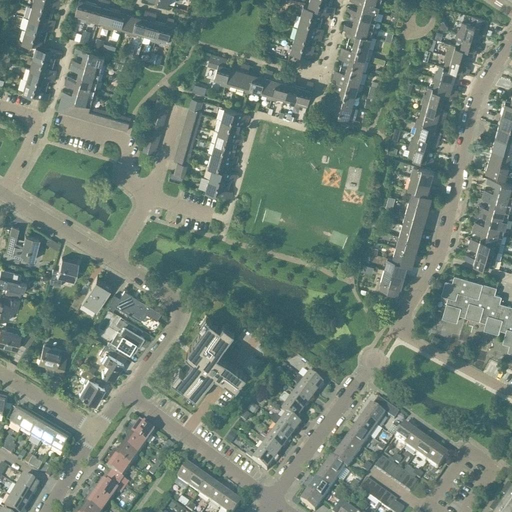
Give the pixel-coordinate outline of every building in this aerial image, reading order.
[(53,0),(33,0),(32,6),(53,12),(54,7),(55,5),(60,6),(61,2),(53,0)] [(78,0),(74,16),(81,18),(81,21),(86,22),(92,2),(85,1),(85,0),(78,0)] [(104,0),(98,0),(97,4),(92,2),(86,22),(90,23),(91,22),(98,23),(104,0)] [(109,29),(114,9),(109,7),(110,0),(109,0),(104,0),(98,23),(104,25),(104,27),(109,29)] [(309,0),(308,5),(329,11),(329,12),(333,13),(335,8),(330,7),(331,5),(332,0),(309,0)] [(377,12),(380,4),(366,0),(350,0),(359,3),(358,7),(377,12)] [(303,3),(300,16),(321,22),(323,16),(323,14),(328,15),(329,12),(329,11),(308,5),(303,3)] [(114,9),(109,29),(113,30),(114,28),(121,30),(128,5),(122,4),(120,10),(114,9)] [(132,35),(137,15),(132,14),(134,7),(128,5),(121,30),(127,32),(127,34),(132,35)] [(32,6),(28,18),(54,25),(55,21),(51,20),(51,18),(53,12),(32,6)] [(348,7),(347,12),(375,20),(377,12),(358,7),(357,9),(348,7)] [(137,15),(132,35),(137,37),(137,35),(144,37),(151,12),(145,10),(143,17),(137,15)] [(155,42),(161,22),(155,20),(157,13),(151,12),(144,37),(150,39),(150,40),(155,42)] [(355,19),(354,23),(373,28),(375,20),(347,12),(345,17),(355,19)] [(300,16),(297,27),(322,35),(324,30),(319,29),(320,27),(321,22),(300,16)] [(489,21),(473,16),(470,24),(461,22),(459,29),(457,28),(456,33),(476,39),(478,33),(485,35),(489,21)] [(167,43),(169,38),(173,22),(174,18),(168,17),(166,23),(161,22),(155,42),(160,43),(160,41),(167,43)] [(28,18),(25,30),(46,36),(48,30),(49,28),(53,29),(54,25),(28,18)] [(373,28),(354,23),(353,26),(344,23),(342,28),(347,29),(372,36),(371,36),(373,28)] [(297,27),(293,39),(315,45),(316,39),(317,37),(322,38),(322,35),(297,27)] [(347,29),(346,33),(350,34),(350,36),(348,42),(369,48),(372,36),(347,29)] [(25,30),(22,41),(36,45),(48,48),(49,44),(44,43),(45,41),(46,36),(25,30)] [(443,33),(438,32),(436,31),(434,38),(436,39),(441,40),(443,33)] [(476,39),(456,33),(455,38),(457,38),(455,45),(475,51),(474,51),(480,53),(481,46),(474,44),(476,39)] [(79,41),(79,42),(87,44),(89,37),(81,34),(79,41)] [(105,40),(97,38),(95,45),(94,46),(103,49),(105,43),(105,40)] [(290,50),(290,51),(311,57),(310,61),(315,62),(316,58),(317,53),(313,52),(313,50),(315,45),(293,39),(290,50)] [(16,48),(18,41),(10,40),(8,46),(16,48)] [(342,48),(340,52),(365,59),(369,48),(348,42),(347,48),(346,50),(342,48)] [(445,55),(465,60),(466,55),(473,57),(474,51),(475,51),(455,45),(450,43),(448,50),(446,50),(445,55)] [(36,45),(33,57),(54,63),(56,57),(56,55),(61,56),(61,55),(62,52),(48,48),(36,45)] [(75,47),(74,52),(83,55),(82,58),(102,64),(105,55),(75,47)] [(160,64),(160,63),(162,55),(162,54),(152,52),(152,53),(150,61),(160,64)] [(340,52),(339,56),(344,57),(343,59),(342,65),(362,71),(365,59),(340,52)] [(211,53),(207,65),(217,68),(214,81),(221,83),(220,85),(225,86),(231,66),(225,65),(227,58),(211,53)] [(465,60),(445,55),(443,60),(445,60),(443,66),(444,66),(444,67),(464,73),(463,73),(468,74),(470,68),(463,66),(465,60)] [(33,57),(30,68),(51,74),(55,75),(56,72),(52,70),(52,68),(54,63),(33,57)] [(102,64),(82,58),(81,61),(72,59),(71,64),(100,72),(102,64)] [(237,88),(244,63),(238,61),(237,68),(231,66),(225,86),(230,88),(230,86),(237,88)] [(114,62),(113,67),(122,70),(124,70),(125,65),(114,62)] [(248,93),(254,73),(248,71),(250,65),(244,63),(237,88),(236,93),(242,95),(243,92),(248,93)] [(100,72),(71,64),(70,69),(79,71),(78,74),(98,80),(100,72)] [(335,71),(334,76),(359,82),(362,71),(342,65),(340,71),(339,73),(335,71)] [(444,66),(443,66),(439,65),(437,72),(435,71),(433,76),(453,82),(455,76),(462,78),(463,73),(464,73),(444,67),(444,66)] [(30,68),(26,80),(47,86),(49,80),(50,78),(54,80),(55,75),(51,74),(30,68)] [(260,94),(267,70),(261,68),(260,75),(254,73),(248,93),(253,94),(254,92),(260,94)] [(271,99),(276,79),(271,78),(273,71),(267,70),(260,94),(267,96),(266,98),(271,99)] [(98,80),(78,74),(77,78),(68,75),(66,80),(95,88),(98,80)] [(283,101),(290,76),(285,74),(283,81),(276,79),(271,99),(276,101),(277,99),(283,101)] [(294,106),(300,86),(294,84),(296,78),(290,76),(283,101),(290,103),(289,105),(294,106)] [(334,76),(333,79),(337,80),(337,82),(335,88),(355,94),(359,82),(334,76)] [(453,82),(433,76),(432,81),(434,82),(432,88),(433,88),(432,89),(452,94),(452,95),(457,96),(459,90),(451,88),(453,82)] [(26,80),(23,92),(39,96),(48,99),(49,99),(50,95),(45,93),(46,91),(47,86),(26,80)] [(95,88),(66,80),(65,85),(74,87),(73,90),(93,96),(95,88)] [(300,105),(307,107),(314,83),(308,81),(306,88),(300,86),(294,106),(299,107),(300,105)] [(409,83),(407,83),(404,93),(405,93),(406,93),(410,94),(413,84),(409,83)] [(433,88),(432,88),(427,87),(425,94),(423,93),(422,98),(442,104),(443,98),(450,100),(452,95),(452,94),(432,89),(433,88)] [(329,95),(327,99),(352,106),(355,94),(335,88),(334,94),(333,96),(329,95)] [(93,96),(73,90),(72,94),(63,91),(61,96),(67,98),(73,99),(79,101),(85,103),(91,104),(93,96)] [(57,111),(58,111),(63,112),(67,98),(61,96),(57,111)] [(73,99),(67,98),(63,112),(69,114),(73,99)] [(197,111),(200,101),(191,98),(189,108),(197,111)] [(372,108),(374,100),(373,100),(368,98),(366,107),(371,108),(372,108)] [(442,104),(422,98),(421,103),(423,104),(421,110),(445,117),(447,111),(440,109),(442,104)] [(79,101),(73,99),(69,114),(75,115),(79,101)] [(155,105),(168,109),(170,103),(157,99),(155,105)] [(324,110),(350,118),(353,119),(356,107),(353,106),(352,106),(327,99),(324,110)] [(85,103),(79,101),(75,115),(80,117),(85,103)] [(510,102),(505,101),(502,113),(511,115),(511,103),(510,103),(510,102)] [(87,119),(90,106),(91,104),(85,103),(80,117),(87,119)] [(154,111),(167,114),(168,109),(155,105),(154,111)] [(92,120),(96,108),(90,106),(87,119),(92,120)] [(250,115),(224,107),(221,119),(242,125),(244,120),(248,121),(250,115)] [(98,122),(101,109),(96,108),(92,120),(98,122)] [(187,114),(200,118),(202,112),(197,111),(189,108),(187,114)] [(103,124),(107,111),(101,109),(98,122),(103,124)] [(445,117),(421,110),(419,117),(417,116),(415,121),(435,127),(437,121),(444,123),(445,117)] [(110,125),(113,112),(107,111),(103,124),(110,125)] [(152,116),(165,120),(167,114),(154,111),(152,116)] [(116,127),(119,114),(113,112),(110,125),(116,127)] [(511,115),(502,113),(498,124),(511,128),(511,115)] [(121,128),(125,116),(119,114),(116,127),(121,128)] [(186,120),(198,124),(200,118),(187,114),(186,120)] [(127,130),(131,117),(125,116),(121,128),(127,130)] [(150,122),(163,126),(165,120),(152,116),(150,122)] [(218,131),(243,138),(245,132),(240,131),(242,125),(221,119),(218,131)] [(184,126),(197,129),(198,124),(186,120),(184,126)] [(435,127),(415,121),(414,126),(416,127),(414,133),(439,140),(440,135),(434,133),(435,127)] [(149,128),(162,132),(163,126),(150,122),(149,128)] [(495,136),(511,140),(511,128),(498,124),(495,136)] [(182,132),(195,135),(197,129),(184,126),(182,132)] [(147,134),(160,137),(162,132),(149,128),(147,134)] [(214,142),(236,148),(237,143),(242,144),(243,138),(218,131),(214,142)] [(181,137),(194,141),(195,135),(182,132),(181,137)] [(439,140),(414,133),(412,140),(410,139),(409,144),(429,150),(430,144),(437,146),(439,140)] [(146,139),(158,143),(160,137),(147,134),(146,139)] [(492,147),(511,153),(511,152),(511,140),(495,136),(492,147)] [(179,143),(192,147),(194,141),(181,137),(179,143)] [(144,145),(157,149),(158,143),(146,139),(144,145)] [(211,154),(237,161),(238,155),(234,154),(236,148),(214,142),(211,154)] [(177,149),(190,153),(192,147),(179,143),(177,149)] [(429,150),(409,144),(408,149),(410,150),(408,157),(432,164),(434,158),(427,156),(429,150)] [(142,151),(155,155),(157,149),(144,145),(142,151)] [(511,153),(492,147),(488,159),(509,165),(511,153)] [(176,155),(189,158),(190,153),(177,149),(176,155)] [(229,172),(229,171),(231,166),(235,167),(237,161),(211,154),(208,166),(212,167),(229,172)] [(174,161),(177,162),(178,161),(187,164),(189,158),(176,155),(174,161)] [(509,165),(488,159),(485,171),(505,177),(509,165)] [(184,176),(187,164),(178,161),(177,162),(174,173),(178,174),(184,176)] [(410,177),(430,182),(434,171),(414,165),(410,177)] [(238,174),(234,172),(229,171),(229,172),(212,167),(209,178),(230,184),(232,179),(236,180),(238,174)] [(427,194),(430,182),(410,177),(407,189),(411,190),(412,190),(427,194)] [(231,197),(233,191),(228,190),(230,184),(209,178),(205,190),(231,197)] [(494,189),(511,193),(511,184),(487,178),(486,183),(495,186),(494,189)] [(511,202),(511,193),(494,189),(493,192),(484,189),(483,194),(511,203),(511,202)] [(412,190),(411,190),(408,201),(429,207),(432,195),(427,194),(412,190)] [(511,203),(483,194),(481,199),(491,202),(490,205),(510,211),(511,203)] [(429,207),(408,201),(405,212),(425,218),(429,207)] [(510,211),(490,205),(489,208),(480,206),(478,211),(507,219),(510,211)] [(507,219),(478,211),(477,215),(486,218),(485,221),(505,227),(507,219)] [(425,218),(405,212),(402,224),(422,230),(425,218)] [(505,227),(485,221),(484,224),(475,222),(474,227),(503,235),(505,227)] [(422,230),(402,224),(399,236),(419,241),(422,230)] [(11,226),(5,253),(33,260),(39,239),(25,235),(23,243),(15,241),(18,228),(11,226)] [(481,237),(500,243),(503,235),(474,227),(472,232),(482,234),(481,237)] [(419,241),(399,236),(395,247),(415,253),(419,241)] [(469,243),(498,252),(500,243),(481,237),(480,240),(470,238),(469,243)] [(476,254),(496,259),(498,252),(469,243),(468,248),(477,250),(476,254)] [(395,247),(392,259),(407,263),(412,265),(415,253),(395,247)] [(496,259),(476,254),(475,257),(466,254),(464,259),(493,268),(496,259)] [(392,259),(387,257),(384,269),(404,275),(407,263),(392,259)] [(62,277),(73,280),(78,262),(61,258),(58,270),(53,268),(49,283),(60,285),(62,277)] [(19,281),(21,274),(0,269),(0,268),(0,285),(6,287),(4,293),(20,297),(21,291),(24,292),(26,282),(19,281)] [(382,281),(379,289),(379,290),(397,295),(400,286),(401,287),(404,275),(384,269),(381,281),(382,281)] [(511,352),(511,306),(500,303),(502,296),(495,294),(497,288),(497,287),(454,275),(452,282),(445,280),(441,295),(448,297),(442,318),(457,322),(459,315),(486,323),(484,330),(499,334),(500,330),(505,332),(502,342),(509,344),(507,351),(511,352)] [(80,290),(71,305),(78,309),(81,303),(96,311),(111,285),(96,276),(86,294),(80,290)] [(115,294),(106,308),(112,311),(115,306),(140,321),(145,313),(156,320),(161,313),(124,290),(120,298),(115,294)] [(16,312),(20,300),(3,295),(1,301),(0,301),(0,316),(8,319),(10,311),(16,312)] [(117,331),(111,341),(131,353),(137,344),(138,345),(143,337),(139,334),(142,329),(124,319),(123,320),(119,318),(115,325),(122,329),(120,333),(117,331)] [(176,380),(176,381),(183,387),(184,386),(189,390),(191,392),(197,397),(202,392),(201,391),(209,381),(215,374),(225,381),(228,376),(239,384),(247,374),(226,358),(218,352),(226,342),(232,334),(231,334),(227,331),(225,329),(225,330),(223,328),(218,324),(210,318),(209,319),(210,320),(207,323),(205,325),(206,325),(204,327),(201,331),(200,333),(199,333),(194,340),(185,351),(194,357),(192,359),(184,370),(182,373),(181,374),(179,376),(180,376),(177,380),(176,380)] [(20,334),(0,328),(0,344),(17,349),(20,334)] [(74,338),(83,343),(88,335),(79,330),(74,338)] [(37,332),(30,331),(23,344),(28,347),(37,332)] [(440,346),(443,340),(434,336),(431,342),(440,346)] [(108,341),(106,345),(114,350),(116,346),(108,341)] [(61,373),(68,350),(43,344),(38,362),(50,365),(49,370),(61,373)] [(106,345),(105,344),(99,354),(103,356),(100,360),(107,364),(101,373),(113,379),(123,362),(115,358),(118,352),(114,350),(106,345)] [(469,352),(466,362),(472,364),(475,354),(469,352)] [(77,357),(74,362),(79,365),(82,360),(77,357)] [(284,369),(284,370),(295,378),(298,375),(287,366),(284,369)] [(96,376),(84,368),(80,374),(87,379),(78,393),(95,403),(104,388),(93,381),(96,376)] [(295,378),(317,394),(324,385),(309,374),(304,380),(298,375),(295,378)] [(317,394),(295,378),(293,382),(299,386),(295,392),(310,403),(317,394)] [(310,403),(295,392),(291,398),(284,393),(282,397),(303,413),(310,403)] [(303,413),(282,397),(279,400),(286,405),(281,411),(286,414),(286,415),(287,415),(296,422),(297,422),(297,421),(303,413)] [(379,398),(374,405),(394,420),(399,413),(379,398)] [(253,404),(248,410),(254,414),(258,408),(253,404)] [(363,417),(378,427),(385,416),(371,406),(363,417)] [(21,431),(31,415),(20,408),(10,425),(21,431)] [(246,413),(241,418),(245,421),(250,416),(246,413)] [(31,438),(41,421),(31,415),(21,431),(31,438)] [(287,415),(286,415),(282,420),(276,415),(273,419),(295,434),(302,425),(297,422),(296,422),(287,415)] [(356,427),(370,438),(378,427),(363,417),(356,427)] [(295,434),(273,419),(271,422),(277,427),(273,433),(288,444),(295,434)] [(42,444),(51,427),(41,421),(31,438),(42,444)] [(155,432),(140,422),(134,430),(130,427),(127,431),(147,444),(155,432)] [(406,447),(410,440),(416,433),(405,425),(395,439),(406,447)] [(52,450),(58,440),(62,433),(51,427),(42,444),(52,450)] [(348,438),(351,440),(363,448),(370,438),(356,427),(348,438)] [(147,444),(127,431),(125,434),(129,437),(123,445),(139,456),(147,444)] [(231,444),(237,436),(232,432),(225,440),(231,444)] [(62,433),(58,440),(52,450),(62,456),(72,440),(62,433)] [(288,444),(273,433),(268,438),(262,433),(259,437),(281,453),(288,444)] [(416,433),(410,440),(406,447),(416,455),(426,440),(416,433)] [(9,437),(2,449),(8,453),(13,445),(15,441),(9,437)] [(281,453),(259,437),(257,440),(264,445),(259,451),(274,462),(281,453)] [(363,448),(351,440),(348,438),(341,449),(355,459),(363,448)] [(426,440),(416,455),(427,462),(437,448),(426,440)] [(160,454),(166,458),(175,446),(169,442),(160,454)] [(13,445),(8,453),(11,455),(16,447),(13,445)] [(139,456),(123,445),(118,453),(114,450),(111,454),(131,468),(139,456)] [(437,448),(427,462),(438,470),(448,456),(437,448)] [(355,459),(341,449),(333,460),(347,470),(355,459)] [(274,462),(259,451),(255,457),(248,452),(246,455),(267,471),(274,462)] [(131,468),(111,454),(109,457),(113,460),(107,468),(111,471),(108,476),(125,489),(129,483),(123,479),(131,468)] [(29,455),(25,463),(29,465),(33,457),(29,455)] [(380,471),(388,460),(382,457),(375,467),(380,471)] [(324,469),(338,480),(346,469),(347,470),(333,460),(331,459),(324,469)] [(154,467),(158,470),(163,462),(159,460),(154,467)] [(385,474),(393,464),(388,460),(380,471),(385,474)] [(390,478),(398,467),(393,464),(385,474),(390,478)] [(188,465),(178,480),(189,488),(199,473),(188,465)] [(49,477),(52,473),(54,470),(50,467),(45,475),(49,477)] [(149,473),(153,476),(158,470),(154,467),(149,473)] [(395,481),(402,471),(398,467),(390,478),(395,481)] [(316,480),(330,490),(338,480),(324,469),(316,480)] [(402,471),(395,481),(400,485),(407,474),(402,471)] [(199,473),(189,488),(199,495),(209,481),(199,473)] [(405,488),(412,478),(407,474),(400,485),(405,488)] [(40,486),(23,476),(17,487),(33,497),(40,486)] [(125,489),(108,476),(104,481),(104,480),(98,489),(94,486),(91,490),(104,499),(110,504),(118,492),(121,494),(125,489)] [(410,492),(418,481),(412,478),(405,488),(410,492)] [(365,493),(372,482),(367,479),(359,489),(365,493)] [(330,490),(316,480),(309,491),(323,501),(330,490)] [(209,481),(199,495),(210,503),(220,488),(209,481)] [(370,497),(377,486),(372,482),(365,493),(370,497)] [(375,500),(382,489),(377,486),(370,497),(375,500)] [(33,497),(17,487),(11,497),(27,507),(33,497)] [(220,510),(231,496),(220,488),(210,503),(220,510)] [(507,497),(510,492),(505,488),(501,493),(507,497)] [(379,504),(387,493),(382,489),(375,500),(379,504)] [(104,511),(110,504),(104,499),(91,490),(89,493),(93,495),(87,504),(97,511),(104,511)] [(323,501),(309,491),(301,502),(315,511),(323,501)] [(384,507),(392,496),(387,493),(379,504),(384,507)] [(223,511),(235,511),(242,503),(231,496),(220,510),(223,511)] [(390,511),(395,503),(397,500),(392,496),(384,507),(390,511)] [(5,508),(12,511),(24,511),(27,507),(11,497),(5,508)] [(339,511),(341,509),(346,503),(341,499),(336,506),(334,509),(338,511),(339,511)] [(511,511),(511,499),(502,511),(511,511)] [(497,500),(493,505),(499,509),(502,504),(497,500)] [(396,503),(390,511),(391,511),(402,511),(404,509),(396,503)]
